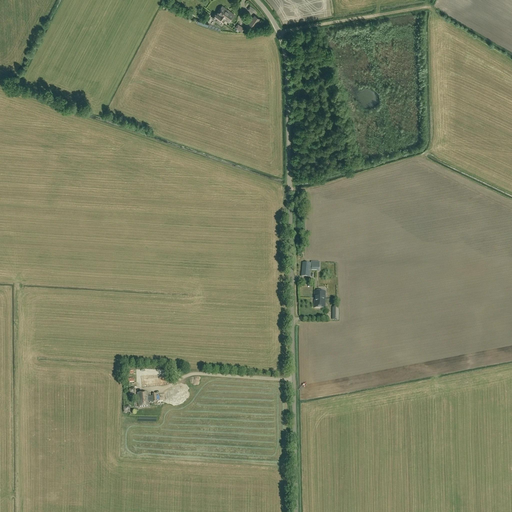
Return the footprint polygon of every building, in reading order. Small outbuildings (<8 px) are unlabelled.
[(227,10),(222,6),(216,14),(219,16),(218,18),(223,22),(224,20),(229,23),(234,15),(229,11),(227,10)] [(260,19),(255,15),(246,26),(252,30),(260,19)] [(309,277),(311,263),(303,262),(301,276),(309,277)] [(325,308),(325,299),(314,299),(314,308),(325,308)] [(141,378),(142,388),(166,385),(165,376),(141,378)] [(148,397),(148,393),(137,393),(139,407),(149,406),(149,403),(157,402),(156,394),(151,395),(151,397),(148,397)]
